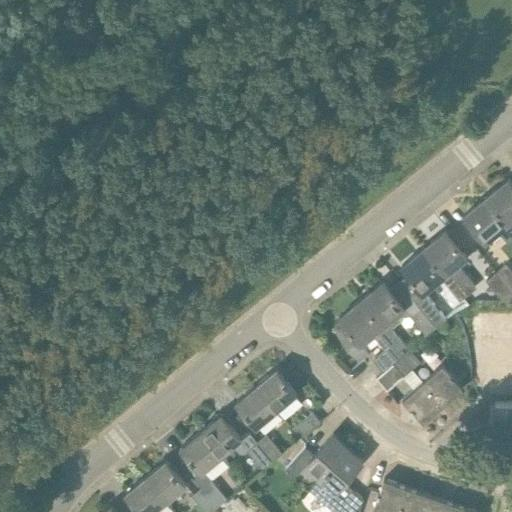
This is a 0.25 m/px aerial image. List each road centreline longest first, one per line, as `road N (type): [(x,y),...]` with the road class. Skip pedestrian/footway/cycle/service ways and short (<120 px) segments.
road 1 (residential): [(275,310),(511,124)]
road 2 (residential): [(58,511),(109,451),(275,310)]
road 3 (residential): [(511,466),(413,444),(365,413),(275,310)]
